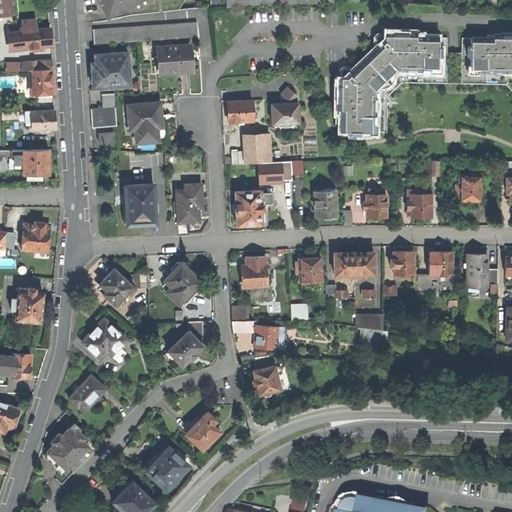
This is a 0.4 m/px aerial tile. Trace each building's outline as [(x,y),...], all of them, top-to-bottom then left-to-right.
[(0,0),(0,14),(12,13),(9,0),(0,0)] [(127,3),(132,0),(98,0),(106,14),(119,7),(121,13),(130,8),(127,3)] [(20,22),(22,32),(8,33),(8,38),(7,38),(7,47),(9,47),(13,47),(13,50),(50,46),(50,37),(49,29),(37,30),(35,20),(20,22)] [(196,22),(159,25),(160,40),(198,37),(196,22)] [(138,42),(160,40),(159,25),(93,30),(94,45),(138,42)] [(360,131),(371,131),(371,124),(373,124),(373,94),(374,94),(374,89),(395,69),(400,69),(400,68),(430,68),(430,67),(438,67),(438,56),(441,56),(441,46),(438,46),(438,37),(416,37),(416,33),(407,32),(407,36),(402,36),(402,32),(385,32),(385,35),(380,35),(378,37),(376,39),(376,49),(356,68),(345,68),(343,71),(341,72),(341,77),(338,77),(338,95),(342,95),(342,100),(338,100),(338,109),(341,109),(341,131),(350,131),(350,134),(360,134),(360,131)] [(467,47),(467,56),(470,56),(470,68),(478,67),(478,69),(507,70),(511,70),(511,34),(506,34),(506,41),(502,41),(502,34),(493,34),(493,38),(471,38),(471,47),(467,47)] [(189,45),(158,48),(159,74),(190,72),(189,60),(189,45)] [(122,67),(128,67),(128,52),(95,54),(96,63),(90,64),(91,78),(92,88),(123,86),(122,67)] [(51,61),(21,63),(22,71),(28,71),(52,69),(51,61)] [(52,81),(52,69),(28,71),(29,92),(35,91),(35,95),(47,95),(48,91),(52,91),(52,81)] [(285,103),(271,103),(271,123),(298,123),(297,102),(296,102),(296,95),(287,87),(280,94),(287,101),(286,102),(285,103)] [(102,108),(115,107),(114,94),(101,94),(102,108)] [(228,122),(253,120),(251,101),(227,103),(227,114),(228,122)] [(128,105),(129,122),(134,121),(135,129),(136,142),(157,140),(156,127),(156,121),(155,116),(161,116),(160,102),(128,105)] [(116,126),(115,107),(102,108),(90,109),(92,128),(116,126)] [(31,111),(24,112),(25,126),(31,126),(31,131),(40,130),(41,134),(49,134),(49,130),(53,129),(53,120),(52,110),(31,111)] [(113,132),(98,133),(99,143),(114,142),(113,132)] [(244,162),(264,161),(263,146),(268,146),(268,133),(243,134),(243,151),(230,151),(230,159),(224,159),(224,165),(243,164),(244,162)] [(48,150),(0,150),(0,157),(11,157),(11,159),(14,159),(14,170),(22,170),(22,175),(48,175),(48,165),(48,150)] [(292,176),(303,175),(302,162),(302,160),(291,161),(292,176)] [(431,174),(439,175),(440,160),(431,160),(431,174)] [(259,182),(292,179),(291,161),(257,163),(259,182)] [(507,174),(511,171),(511,161),(499,161),(499,177),(505,177),(507,177),(507,174)] [(480,201),(480,175),(459,174),(458,184),(455,184),(455,193),(459,193),(459,200),(467,200),(480,201)] [(184,190),(175,190),(177,220),(186,219),(186,221),(198,221),(198,209),(201,209),(201,197),(200,183),(184,184),(184,190)] [(152,184),(124,185),(124,195),(123,195),(124,203),(125,203),(125,208),(126,225),(154,223),(152,184)] [(373,217),(386,217),(385,194),(374,194),(374,189),(368,189),(368,194),(366,194),(366,202),(362,202),(362,211),(366,211),(366,217),(373,217)] [(430,217),(430,194),(420,194),(420,189),(406,189),(406,210),(410,210),(410,217),(417,217),(430,217)] [(260,193),(260,191),(235,193),(235,203),(233,205),(233,209),(233,212),(236,214),(237,226),(261,225),(261,212),(264,212),(264,209),(263,208),(263,204),(272,204),(272,193),(260,193)] [(330,220),(336,220),(336,192),(314,192),(315,218),(325,217),(325,220),(330,220)] [(351,211),(342,211),(343,225),(352,225),(351,211)] [(23,223),(20,249),(46,251),(48,239),(49,226),(44,226),(44,223),(34,222),(34,225),(23,223)] [(14,233),(5,232),(5,248),(12,249),(14,233)] [(360,274),(373,273),(373,251),(364,251),(345,252),(334,252),(334,274),(347,274),(360,274)] [(394,258),(390,258),(390,266),(394,266),(394,274),(414,274),(413,251),(400,251),(394,251),(394,258)] [(428,274),(452,274),(452,251),(437,251),(428,251),(428,274)] [(465,287),(464,295),(478,295),(478,287),(486,288),(486,284),(491,284),(491,296),(496,296),(497,270),(486,269),(487,254),(478,254),(466,254),(466,283),(466,284),(474,284),(474,288),(465,287)] [(251,286),(266,285),(265,256),(246,257),(246,265),(242,265),(242,279),(243,286),(251,286)] [(307,257),(299,257),(299,261),(299,273),(300,281),(301,281),(301,283),(306,283),(306,281),(322,280),(321,257),(307,257)] [(179,262),(177,262),(169,269),(169,271),(171,273),(163,281),(167,284),(163,288),(163,289),(166,291),(166,293),(179,304),(181,301),(186,305),(204,286),(199,282),(200,281),(196,277),(179,262)] [(127,292),(132,286),(113,268),(105,277),(99,284),(106,290),(103,293),(115,305),(127,292)] [(135,289),(147,287),(147,273),(132,274),(135,289)] [(457,274),(452,274),(428,274),(415,274),(415,292),(457,292),(457,274)] [(266,296),(266,285),(251,286),(251,297),(266,296)] [(135,289),(132,286),(127,292),(130,295),(135,289)] [(14,320),(39,322),(41,307),(42,293),(33,292),(33,288),(26,288),(18,288),(18,290),(17,290),(16,298),(11,298),(10,310),(15,310),(14,320)] [(308,303),(291,304),(291,321),(308,321),(308,303)] [(233,320),(245,320),(245,305),(232,305),(233,320)] [(355,325),(381,329),(381,313),(354,312),(355,325)] [(98,323),(103,318),(100,315),(95,320),(98,323)] [(117,348),(125,340),(126,339),(103,318),(98,323),(88,334),(81,341),(99,358),(105,352),(106,351),(110,355),(117,348)] [(234,331),(251,331),(251,320),(245,320),(233,320),(234,331)] [(254,348),(276,349),(276,348),(278,327),(255,325),(254,338),(254,348)] [(170,363),(174,359),(181,367),(188,360),(190,361),(196,355),(194,354),(201,347),(201,346),(202,345),(198,341),(196,339),(195,340),(187,332),(163,356),(170,363)] [(125,340),(117,348),(120,350),(128,342),(125,340)] [(120,350),(117,348),(110,355),(106,351),(105,352),(115,362),(123,353),(120,350)] [(9,356),(0,355),(0,372),(8,373),(8,376),(28,378),(29,365),(29,355),(9,354),(9,356)] [(240,372),(255,368),(254,361),(238,364),(240,372)] [(269,391),(278,389),(274,366),(252,370),(253,379),(251,379),(252,383),(253,386),(255,385),(257,394),(261,393),(261,395),(263,396),(265,396),(267,395),(269,394),(269,391)] [(106,388),(90,374),(77,388),(68,397),(83,412),(106,388)] [(17,408),(0,402),(0,432),(4,433),(6,427),(11,429),(14,428),(15,424),(16,420),(15,418),(17,408)] [(216,421),(207,412),(185,435),(201,452),(210,443),(219,433),(212,426),(216,421)] [(86,438),(75,429),(72,432),(68,428),(61,436),(58,433),(54,437),(51,441),(53,443),(47,450),(57,459),(56,460),(66,469),(78,457),(88,446),(83,441),(86,438)] [(187,465),(168,447),(160,456),(159,454),(145,469),(167,489),(178,477),(185,470),(184,469),(187,465)] [(146,511),(154,504),(131,483),(112,503),(121,511),(146,511)] [(427,511),(428,508),(419,507),(418,510),(367,499),(368,497),(360,495),(359,501),(349,501),(341,511),(427,511)] [(290,511),(304,511),(307,503),(293,500),(290,511)]
